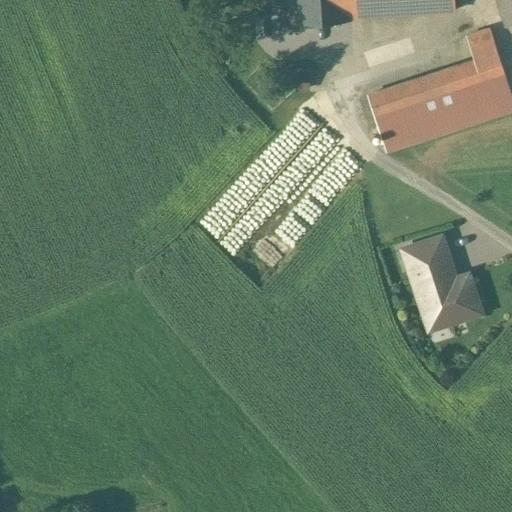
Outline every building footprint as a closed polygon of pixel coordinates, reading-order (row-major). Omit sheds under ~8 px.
[(290,0),(292,19),(293,19),(315,18),(350,16),(348,0),(290,0)] [(453,0),(348,0),(350,16),(454,10),(453,0)] [(511,0),(496,0),(505,25),(511,22),(511,0)] [(315,18),(293,19),(294,43),(316,42),(315,18)] [(473,60),(366,95),(385,151),(511,109),(511,98),(489,28),(465,36),(473,60)] [(313,70),(299,71),(300,90),(315,88),(313,70)] [(250,168),(200,218),(219,237),(269,186),(250,168)] [(441,235),(403,248),(408,265),(446,253),(441,235)] [(446,253),(408,265),(429,328),(480,311),(468,273),(442,281),(434,259),(447,255),(446,253)]
